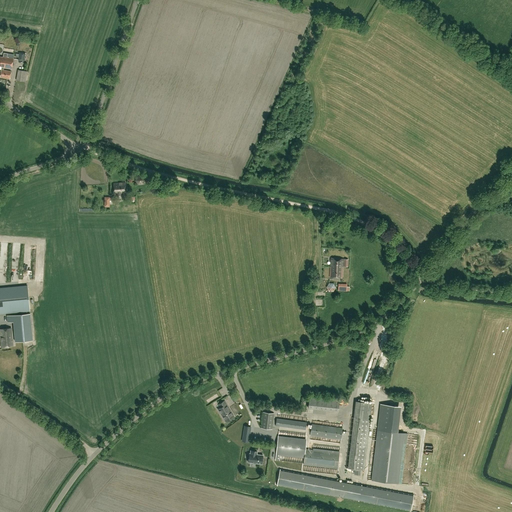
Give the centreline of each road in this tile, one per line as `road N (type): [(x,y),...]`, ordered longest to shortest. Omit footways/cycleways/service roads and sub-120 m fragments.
road 1 (unclassified): [(94,453),(176,389),(367,328),(422,277)]
road 2 (track): [(422,277),(385,235),(360,221),(81,148)]
road 3 (unclassified): [(81,148),(138,0)]
road 4 (unclassified): [(422,277),(511,171)]
